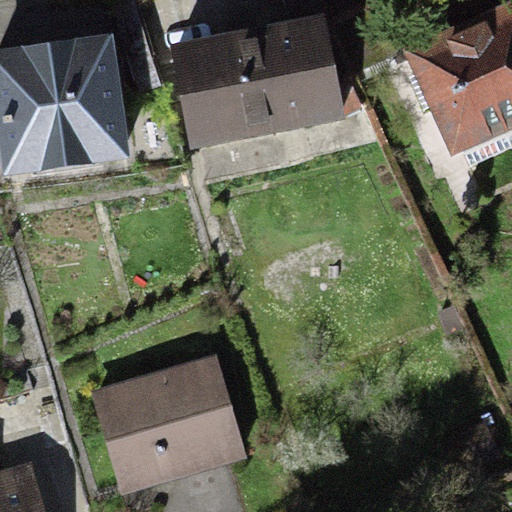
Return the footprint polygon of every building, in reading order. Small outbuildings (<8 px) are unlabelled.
[(511,7),(404,54),(449,160),(511,132),(511,7)] [(325,17),(170,45),(189,153),(202,151),(206,175),(349,149),(325,17)] [(112,36),(0,51),(0,150),(4,176),(129,159),(112,36)] [(216,355),(89,393),(120,496),(247,459),(216,355)] [(0,511),(43,511),(30,463),(0,471),(0,511)]
